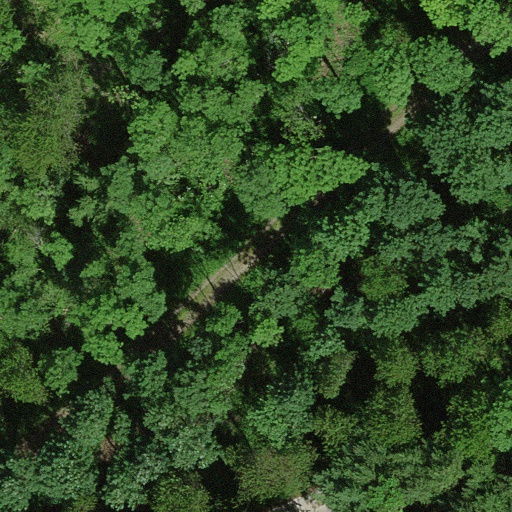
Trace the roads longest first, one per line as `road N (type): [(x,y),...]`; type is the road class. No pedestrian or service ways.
road 1 (track): [(0,466),(412,84),(511,25)]
road 2 (track): [(309,511),(416,463),(511,445)]
